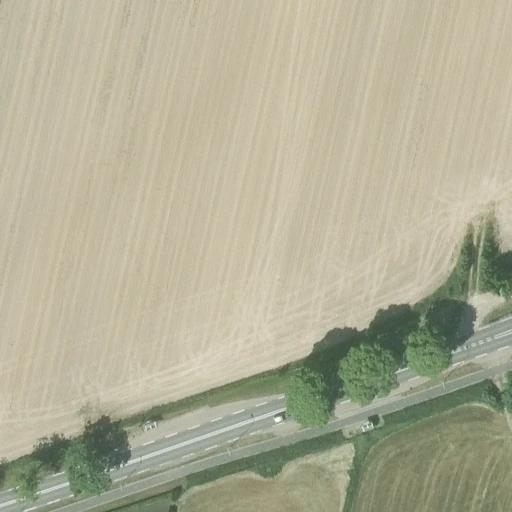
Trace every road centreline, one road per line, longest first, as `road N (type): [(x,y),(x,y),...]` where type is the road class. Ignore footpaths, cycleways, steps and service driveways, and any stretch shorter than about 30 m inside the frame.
road 1 (primary): [(169,449),(511,333)]
road 2 (primary): [(0,506),(169,449)]
